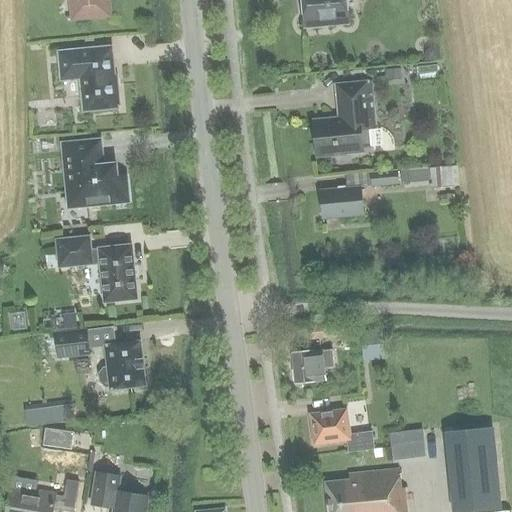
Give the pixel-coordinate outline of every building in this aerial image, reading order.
[(108,15),(106,0),(71,0),(73,18),(108,15)] [(345,0),(301,0),(303,21),(328,19),(329,25),(348,23),(345,0)] [(118,108),(118,106),(121,105),(119,90),(116,90),(111,48),(59,54),(62,82),(81,79),(85,112),(118,108)] [(400,80),(399,69),(385,70),(386,81),(400,80)] [(370,147),(368,129),(374,128),(369,82),(336,86),(339,121),(313,124),(316,154),(334,153),(335,156),(362,153),(362,148),(370,147)] [(62,145),(68,207),(126,201),(123,175),(114,176),(113,165),(100,167),(98,141),(62,145)] [(458,187),(456,166),(427,168),(428,189),(458,187)] [(409,183),(408,170),(400,171),(401,183),(409,183)] [(397,171),(371,174),(372,186),(398,184),(397,171)] [(360,187),(320,191),(322,219),(363,216),(360,187)] [(88,237),(55,240),(58,268),(99,264),(103,303),(136,299),(131,245),(97,248),(97,250),(90,251),(88,237)] [(74,315),(51,318),(53,329),(75,326),(74,315)] [(345,322),(320,325),(308,325),(309,340),(347,337),(345,322)] [(89,356),(86,329),(53,333),(56,360),(89,356)] [(362,351),(386,348),(385,330),(361,332),(362,351)] [(109,387),(110,390),(146,386),(140,342),(104,346),(107,367),(103,368),(98,374),(99,382),(105,387),(109,387)] [(331,351),(322,352),(322,350),(311,352),(311,351),(291,353),(294,384),(314,382),(325,380),(324,369),(332,368),(331,351)] [(341,407),(361,404),(359,394),(340,397),(341,407)] [(43,408),(45,424),(74,420),(72,404),(43,408)] [(349,435),(346,410),(310,415),(314,445),(346,440),(348,453),(372,449),(370,432),(361,433),(349,435)] [(71,448),(73,432),(45,428),(43,444),(71,448)] [(392,436),(396,463),(430,459),(427,431),(392,436)] [(453,435),(460,511),(487,511),(500,511),(493,431),(453,435)] [(406,511),(404,488),(401,489),(399,469),(348,474),(349,481),(325,483),(327,511),(406,511)] [(120,477),(96,473),(91,505),(113,508),(112,511),(145,511),(148,498),(117,493),(120,477)] [(67,511),(73,511),(79,482),(66,480),(63,497),(55,495),(55,494),(39,491),(38,496),(9,491),(5,511),(51,511),(52,509),(67,511)]
